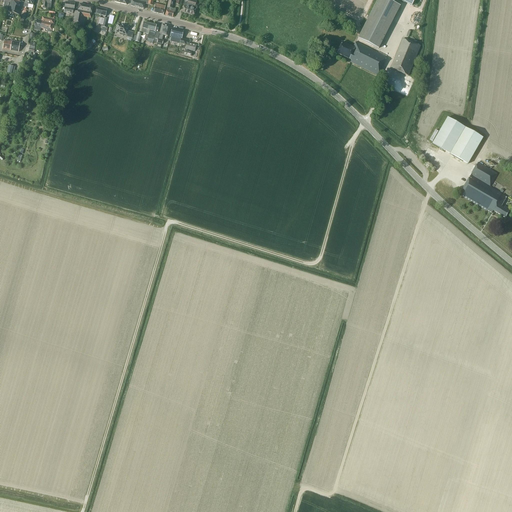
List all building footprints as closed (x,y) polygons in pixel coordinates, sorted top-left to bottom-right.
[(20,15),(24,2),(20,1),(19,0),(4,0),(5,2),(10,3),(7,11),(20,15)] [(50,9),(51,0),(43,0),(43,3),(42,8),(50,9)] [(145,4),(148,5),(148,0),(131,0),(130,6),(144,9),(145,4)] [(176,9),(172,9),(174,0),(172,0),(168,0),(168,2),(165,15),(173,17),(174,12),(175,13),(176,9)] [(196,10),(197,7),(195,7),(197,1),(192,0),(188,0),(187,3),(185,2),(182,12),(194,16),(195,10),(196,10)] [(379,48),(381,44),(401,5),(390,0),(376,0),(358,37),(379,48)] [(74,9),(75,3),(65,2),(64,13),(73,14),(74,9)] [(91,18),(93,7),(79,4),(78,12),(74,11),(71,25),(83,27),(85,17),(91,18)] [(163,15),(165,6),(156,4),(154,12),(163,15)] [(97,7),(96,14),(95,17),(100,18),(100,15),(105,16),(107,10),(97,7)] [(53,20),(54,19),(43,17),(42,17),(41,21),(36,20),(35,26),(34,30),(40,31),(40,28),(47,30),(47,31),(47,32),(51,33),(52,32),(55,20),(53,20)] [(104,19),(100,18),(98,24),(103,25),(102,27),(101,31),(105,32),(106,28),(108,20),(104,19)] [(148,34),(150,30),(148,30),(150,24),(144,22),(142,28),(141,32),(146,33),(146,34),(148,34)] [(128,37),(132,38),(133,32),(127,31),(128,27),(126,27),(126,25),(122,24),(122,26),(117,25),(115,32),(120,33),(120,34),(120,35),(123,35),(124,35),(124,34),(126,35),(128,37)] [(157,26),(150,24),(148,30),(150,30),(148,34),(147,39),(154,40),(154,38),(158,39),(159,32),(155,31),(157,26)] [(162,44),(163,41),(161,41),(163,35),(168,36),(170,27),(162,24),(157,43),(162,44)] [(185,45),(185,44),(187,40),(182,39),(184,31),(172,28),(170,37),(171,37),(170,41),(185,45)] [(408,76),(420,46),(402,39),(390,68),(408,76)] [(18,52),(20,44),(20,43),(4,40),(2,49),(18,52)] [(387,58),(361,44),(356,42),(353,47),(343,42),(337,53),(351,60),(350,62),(378,76),(387,58)] [(195,51),(196,45),(187,43),(186,49),(195,51)] [(447,118),(432,144),(468,164),(483,138),(447,118)] [(505,218),(510,210),(505,207),(504,208),(501,207),(506,197),(489,187),(497,174),(485,167),(477,163),(459,194),(491,213),(493,211),(505,218)]
